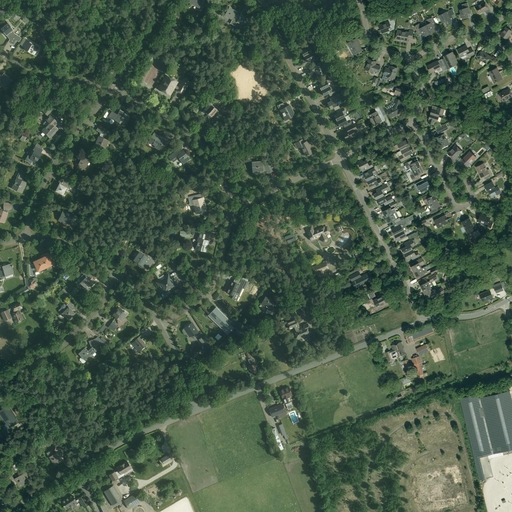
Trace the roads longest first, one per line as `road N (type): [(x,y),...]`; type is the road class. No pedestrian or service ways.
road 1 (unclassified): [(195,410),(422,321)]
road 2 (unclassified): [(10,508),(127,438),(195,410)]
road 3 (residential): [(422,321),(339,158)]
road 4 (residential): [(25,238),(52,169),(114,87)]
road 5 (residential): [(339,158),(265,10)]
road 6 (residential): [(0,383),(76,331),(115,274)]
road 7 (residential): [(226,193),(187,132),(114,87)]
road 8 (residential): [(160,326),(210,288),(229,224)]
road 9 (residential): [(114,87),(36,72),(0,53)]
